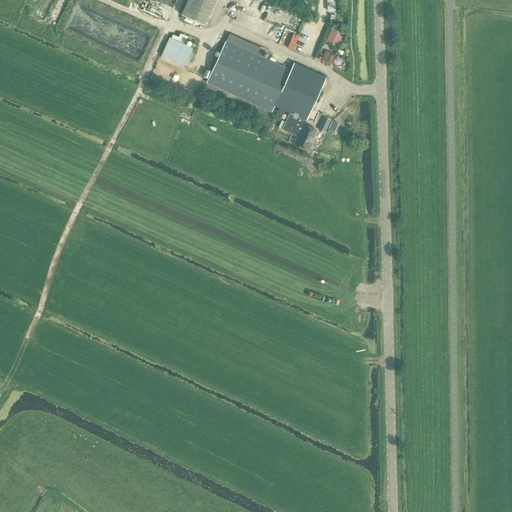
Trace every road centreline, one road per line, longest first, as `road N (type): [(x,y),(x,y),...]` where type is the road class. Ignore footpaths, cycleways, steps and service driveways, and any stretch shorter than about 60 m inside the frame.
road 1 (tertiary): [(392,511),(377,0)]
road 2 (track): [(0,392),(90,184)]
road 3 (track): [(148,71),(90,184)]
